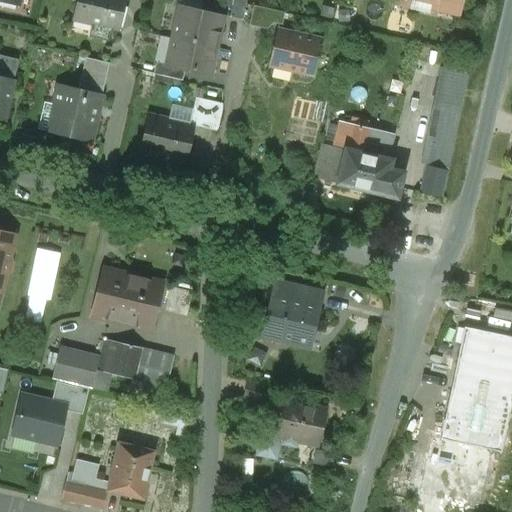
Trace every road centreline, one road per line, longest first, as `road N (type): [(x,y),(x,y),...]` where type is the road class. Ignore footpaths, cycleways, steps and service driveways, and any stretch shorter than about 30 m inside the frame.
road 1 (residential): [(221,221),(209,511)]
road 2 (residential): [(442,269),(470,197),(511,0)]
road 3 (residential): [(358,511),(399,371),(442,269)]
road 4 (residential): [(221,221),(0,170)]
road 5 (residential): [(442,269),(221,221)]
